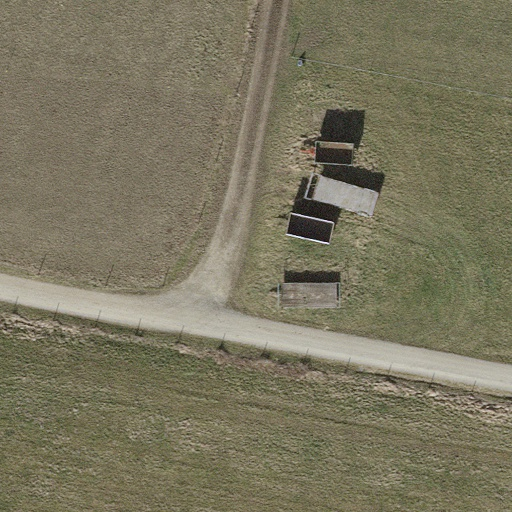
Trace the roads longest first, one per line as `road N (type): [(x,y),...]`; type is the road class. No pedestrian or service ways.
road 1 (track): [(511,379),(0,294)]
road 2 (track): [(205,325),(267,0)]
